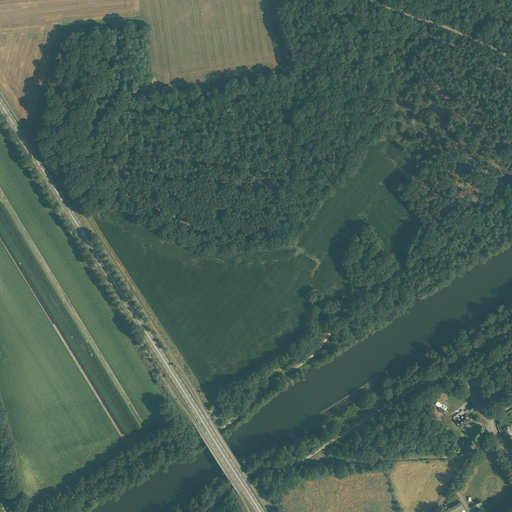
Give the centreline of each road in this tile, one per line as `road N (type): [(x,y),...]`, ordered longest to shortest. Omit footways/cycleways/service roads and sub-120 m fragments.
road 1 (primary): [(260,511),(0,102)]
road 2 (track): [(304,459),(471,455)]
road 3 (unclassified): [(511,57),(366,0)]
